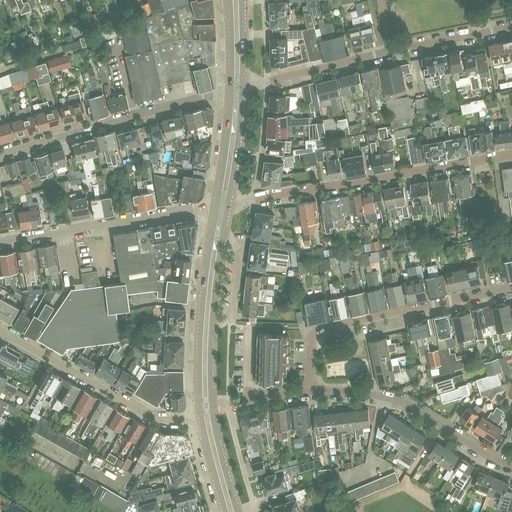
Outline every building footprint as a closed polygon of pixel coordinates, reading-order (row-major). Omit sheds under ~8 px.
[(14,0),(17,5),(19,11),(24,9),(22,3),(21,0),(14,0)] [(143,17),(144,21),(158,84),(191,76),(189,68),(187,58),(192,57),(195,69),(208,66),(215,65),(215,58),(215,46),(215,28),(213,9),(212,0),(147,0),(152,14),(143,17)] [(304,17),(312,15),(322,13),(319,0),(307,0),(310,11),(303,12),(304,17)] [(343,5),(342,4),(341,0),(329,0),(331,8),(343,5)] [(291,1),(270,3),(270,5),(270,6),(270,8),(271,10),(271,15),(291,14),(294,14),(294,9),(291,9),(291,1)] [(361,2),(355,3),(357,12),(363,10),(361,2)] [(131,9),(134,17),(142,14),(139,6),(131,9)] [(120,12),(123,22),(131,19),(127,10),(120,12)] [(123,24),(119,12),(109,15),(113,27),(123,24)] [(272,25),(272,27),(289,26),(288,19),(291,19),(291,14),(271,15),(272,21),(271,22),(271,24),(272,25)] [(315,26),(312,15),(304,17),(307,29),(304,29),(305,38),(307,43),(308,49),(311,61),(323,58),(319,40),(315,27),(315,26)] [(364,15),(363,15),(359,16),(365,43),(377,40),(372,23),(366,24),(364,15)] [(349,29),(353,46),(365,43),(359,16),(352,18),(354,27),(349,29)] [(100,20),(91,23),(94,33),(103,29),(100,20)] [(323,39),(319,40),(323,58),(323,60),(333,57),(328,38),(325,23),(325,24),(324,20),(318,21),(323,39)] [(158,84),(144,21),(121,26),(128,55),(124,56),(135,100),(161,94),(158,84)] [(333,57),(350,53),(345,34),(335,36),(332,22),(325,23),(328,38),(333,57)] [(80,27),(83,34),(90,31),(87,24),(80,27)] [(78,25),(70,28),(74,38),(82,34),(78,25)] [(298,38),(305,38),(304,29),(298,30),(282,31),(283,38),(272,38),(272,51),(289,51),(289,39),(298,38)] [(25,30),(20,33),(23,39),(28,37),(25,30)] [(82,47),(79,39),(70,42),(62,45),(64,52),(82,47)] [(499,43),(503,62),(504,68),(511,66),(511,59),(508,41),(499,43)] [(499,43),(489,45),(493,64),(503,62),(499,43)] [(308,49),(302,50),(304,58),(305,63),(311,61),(308,49)] [(465,49),(450,52),(457,87),(471,84),(466,55),(465,49)] [(281,69),(291,66),(290,62),(289,51),(272,51),(273,64),(280,64),(281,69)] [(490,76),(485,51),(475,53),(482,87),(487,86),(486,77),(490,76)] [(435,55),(441,84),(442,90),(448,89),(444,72),(452,71),(448,53),(435,55)] [(475,53),(466,55),(471,84),(472,89),(482,87),(475,53)] [(68,55),(63,56),(58,58),(61,69),(71,67),(68,55)] [(435,55),(422,58),(427,81),(434,79),(435,85),(441,84),(435,55)] [(50,73),(61,69),(58,58),(46,61),(50,73)] [(32,65),(36,78),(41,76),(41,74),(48,72),(44,61),(38,63),(38,64),(32,65)] [(409,63),(380,69),(386,95),(385,95),(386,100),(407,95),(402,74),(411,72),(409,63)] [(32,65),(26,68),(29,80),(36,78),(32,65)] [(208,66),(195,69),(191,70),(196,91),(213,87),(208,66)] [(378,67),(370,69),(375,96),(379,95),(378,89),(377,88),(376,86),(382,84),(378,67)] [(378,110),(375,96),(370,69),(362,71),(362,72),(366,88),(370,87),(371,89),(370,91),(374,111),(378,110)] [(10,73),(9,74),(9,75),(12,85),(19,83),(15,72),(10,73)] [(354,74),(350,75),(355,102),(357,111),(363,110),(361,100),(360,101),(357,90),(363,89),(359,72),(358,73),(357,72),(354,73),(354,74)] [(9,75),(0,77),(0,88),(12,85),(9,75)] [(90,76),(92,86),(100,116),(108,114),(104,93),(99,94),(95,75),(90,76)] [(355,102),(350,75),(345,76),(344,75),(341,76),(341,77),(340,77),(343,94),(349,92),(351,103),(355,102)] [(91,118),(100,116),(92,86),(90,76),(85,77),(90,97),(86,98),(91,118)] [(328,80),(333,108),(334,112),(338,111),(335,96),(341,94),(338,78),(336,78),(335,77),(332,78),(332,80),(328,80)] [(334,112),(333,108),(328,80),(323,82),(322,81),(318,81),(319,83),(318,83),(321,99),(320,99),(322,106),(328,104),(331,118),(335,118),(334,112)] [(120,111),(115,93),(111,94),(109,84),(104,85),(111,113),(120,111)] [(309,84),(303,85),(307,104),(313,102),(309,84)] [(129,108),(125,90),(115,93),(120,111),(129,108)] [(78,92),(68,95),(75,122),(81,120),(80,118),(85,117),(78,92)] [(75,122),(68,95),(58,98),(65,122),(70,121),(71,123),(75,122)] [(271,95),(270,109),(286,110),(286,112),(289,112),(290,103),(289,102),(289,96),(271,95)] [(429,107),(426,97),(416,99),(418,109),(429,107)] [(484,99),(471,101),(473,112),(486,109),(484,99)] [(48,100),(43,102),(51,129),(57,127),(56,125),(61,123),(56,107),(55,108),(53,104),(49,105),(48,100)] [(496,100),(485,102),(487,108),(499,106),(497,100),(496,100)] [(23,138),(28,136),(19,109),(17,102),(13,103),(17,115),(13,116),(13,120),(12,121),(17,137),(22,135),(23,138)] [(51,129),(43,102),(39,103),(41,108),(43,110),(44,111),(36,114),(40,129),(45,128),(46,130),(51,129)] [(29,106),(19,109),(28,136),(33,134),(32,132),(37,131),(32,115),(29,106)] [(209,107),(192,111),(198,134),(202,133),(200,127),(206,125),(208,134),(211,133),(212,109),(209,107)] [(445,108),(431,111),(433,120),(447,117),(445,108)] [(182,114),(185,128),(186,133),(192,132),(193,135),(195,143),(200,142),(199,137),(198,134),(192,111),(182,114)] [(0,115),(0,130),(4,143),(9,141),(9,139),(14,138),(9,121),(0,124),(0,122),(1,120),(0,115)] [(270,123),(270,127),(298,126),(306,125),(309,124),(311,124),(311,117),(296,118),(296,117),(293,115),(271,116),(271,118),(269,118),(269,122),(270,123)] [(180,116),(170,119),(177,147),(183,146),(181,140),(180,134),(184,133),(180,116)] [(170,119),(161,121),(165,138),(169,137),(172,149),(177,147),(170,119)] [(437,160),(447,158),(444,140),(439,141),(436,120),(431,121),(432,126),(432,130),(437,160)] [(311,124),(309,124),(310,139),(316,139),(319,139),(326,138),(325,131),(324,125),(324,121),(316,123),(317,124),(311,124)] [(487,132),(482,133),(484,150),(491,149),(495,148),(490,121),(486,122),(487,132)] [(497,149),(507,147),(504,121),(499,122),(500,133),(495,134),(497,149)] [(159,122),(149,125),(150,128),(152,135),(153,142),(157,141),(163,140),(161,133),(160,126),(159,122)] [(359,123),(349,125),(351,134),(361,132),(359,123)] [(348,124),(338,126),(340,135),(349,133),(348,124)] [(269,137),(294,136),(294,131),(306,131),(306,125),(298,126),(270,127),(270,130),(268,131),(268,134),(269,135),(269,137)] [(427,161),(437,160),(432,130),(432,126),(426,127),(424,130),(424,134),(428,136),(429,143),(424,144),(427,161)] [(459,126),(454,127),(459,156),(469,154),(466,136),(461,137),(459,126)] [(131,130),(127,131),(133,157),(134,162),(149,159),(148,153),(142,154),(141,149),(136,150),(135,144),(140,143),(136,128),(135,129),(134,127),(131,128),(131,130)] [(381,142),(382,142),(384,150),(383,151),(386,171),(396,169),(392,150),(394,149),(392,138),(389,139),(386,127),(378,129),(380,137),(381,142)] [(449,158),(459,156),(454,127),(448,128),(451,139),(446,140),(449,158)] [(337,128),(325,131),(326,138),(327,139),(338,136),(337,128)] [(483,150),(484,150),(482,133),(476,134),(475,128),(469,129),(473,152),(478,151),(479,152),(482,152),(483,150)] [(114,131),(104,134),(109,154),(112,163),(112,166),(117,165),(114,153),(113,153),(111,146),(118,145),(115,134),(115,133),(114,131)] [(119,133),(117,133),(121,148),(126,147),(128,158),(133,157),(127,131),(123,132),(122,131),(118,132),(119,133)] [(104,134),(94,136),(95,138),(98,150),(104,148),(106,155),(105,155),(107,165),(112,163),(109,154),(104,134)] [(410,154),(418,152),(415,137),(407,138),(410,154)] [(92,138),(82,141),(89,167),(90,170),(95,169),(91,155),(96,154),(92,138)] [(319,139),(316,139),(317,149),(323,148),(326,148),(328,147),(327,139),(326,138),(319,139)] [(284,154),(285,152),(290,152),(292,141),(269,139),(269,140),(267,140),(267,145),(268,145),(268,151),(277,152),(277,153),(284,154)] [(90,170),(89,167),(82,141),(73,143),(77,159),(81,158),(84,169),(85,174),(80,175),(81,180),(92,177),(91,174),(90,170)] [(183,146),(177,147),(172,149),(172,150),(191,153),(208,155),(210,141),(195,145),(189,145),(183,146)] [(376,142),(370,143),(372,152),(375,171),(375,173),(386,171),(383,151),(377,152),(376,142)] [(317,149),(316,149),(316,151),(318,162),(325,160),(323,152),(327,151),(331,150),(331,147),(328,147),(326,148),(323,148),(317,149)] [(55,168),(67,164),(62,149),(50,152),(55,168)] [(148,153),(149,159),(150,162),(157,163),(159,150),(148,153)] [(207,167),(208,155),(191,153),(172,150),(171,151),(173,155),(174,155),(174,161),(183,162),(183,159),(192,160),(191,165),(207,167)] [(331,150),(327,151),(331,179),(331,180),(343,179),(342,177),(342,176),(339,159),(333,160),(331,150)] [(29,158),(16,162),(20,174),(21,178),(23,178),(23,175),(35,172),(35,170),(37,170),(39,174),(40,174),(41,179),(54,175),(52,170),(53,170),(48,153),(47,154),(45,152),(43,153),(42,155),(34,157),(35,162),(30,164),(29,158)] [(316,152),(303,154),(304,159),(305,168),(318,165),(316,152)] [(363,154),(354,156),(358,176),(367,174),(366,172),(363,154)] [(264,167),(264,172),(265,172),(265,173),(283,174),(284,167),(294,165),(293,161),(295,161),(295,160),(294,156),(282,158),(283,162),(269,161),(266,162),(266,167),(264,167)] [(354,156),(345,158),(348,175),(348,178),(358,176),(354,156)] [(6,164),(10,177),(20,174),(16,162),(16,161),(6,164)] [(511,196),(511,167),(508,168),(508,171),(502,172),(505,192),(508,191),(509,196),(511,196)] [(263,174),(262,179),(263,180),(263,184),(263,185),(280,186),(293,184),(293,179),(282,181),(283,174),(265,173),(264,174),(263,174)] [(471,173),(461,175),(467,215),(473,214),(470,194),(474,193),(471,173)] [(96,176),(98,187),(104,216),(113,214),(110,197),(105,197),(103,186),(101,175),(96,176)] [(180,193),(178,202),(199,199),(201,196),(204,179),(183,175),(182,180),(174,178),(153,175),(157,196),(158,206),(164,205),(171,204),(169,191),(180,193)] [(461,175),(453,177),(456,196),(459,196),(463,216),(467,215),(461,175)] [(104,216),(98,187),(96,176),(92,177),(81,180),(83,188),(93,186),(93,188),(95,199),(91,199),(94,217),(104,216)] [(22,181),(25,194),(31,192),(27,178),(21,179),(22,181)] [(448,178),(439,179),(444,211),(449,211),(447,198),(451,197),(448,178)] [(444,211),(439,179),(431,181),(434,200),(438,199),(440,210),(441,219),(445,219),(444,211)] [(69,191),(67,180),(60,181),(62,192),(69,191)] [(146,208),(156,206),(154,192),(148,193),(146,180),(141,181),(146,208)] [(25,194),(22,181),(1,186),(4,199),(19,195),(25,194)] [(133,196),(135,210),(146,208),(141,181),(137,182),(139,195),(133,196)] [(428,182),(420,183),(423,203),(426,202),(427,211),(428,216),(434,215),(433,210),(428,182)] [(420,203),(423,203),(420,183),(411,184),(414,204),(411,204),(413,219),(419,218),(418,212),(421,212),(420,203)] [(410,215),(404,186),(393,188),(397,207),(402,206),(404,217),(409,216),(410,215)] [(393,188),(384,190),(388,209),(392,208),(394,219),(395,219),(398,218),(398,216),(399,216),(397,207),(393,188)] [(381,190),(372,192),(376,210),(381,209),(384,223),(387,223),(381,190)] [(122,195),(125,212),(134,211),(130,191),(128,192),(128,194),(122,195)] [(31,192),(26,193),(28,209),(32,228),(37,227),(37,225),(42,224),(39,207),(37,201),(32,202),(31,192)] [(371,222),(374,221),(378,221),(376,210),(372,192),(364,193),(369,220),(371,220),(371,222)] [(17,206),(11,207),(11,212),(13,221),(14,229),(21,227),(26,227),(26,229),(32,228),(28,209),(26,193),(25,194),(19,195),(20,202),(22,201),(23,207),(25,208),(26,210),(18,211),(17,206)] [(75,193),(69,194),(72,214),(88,211),(85,197),(76,199),(75,193)] [(351,196),(354,213),(355,214),(360,213),(361,221),(366,220),(361,194),(351,195),(351,196)] [(351,196),(331,199),(334,219),(335,227),(339,226),(339,228),(345,227),(344,218),(346,215),(354,213),(351,196)] [(335,227),(334,219),(331,199),(322,200),(327,232),(332,231),(331,227),(335,227)] [(317,201),(307,202),(310,220),(310,222),(311,233),(316,232),(315,222),(320,221),(317,201)] [(298,206),(291,207),(293,218),(294,226),(299,225),(301,224),(303,229),(305,245),(313,244),(311,233),(310,222),(310,220),(307,202),(298,204),(298,206)] [(0,231),(14,229),(13,221),(11,212),(5,213),(5,214),(0,215),(0,214),(0,231)] [(256,218),(255,219),(254,222),(255,223),(255,224),(273,227),(275,214),(257,212),(256,218)] [(181,243),(182,251),(193,252),(197,224),(194,220),(177,223),(181,243)] [(177,223),(149,229),(152,248),(181,243),(177,223)] [(271,235),(273,227),(255,224),(255,226),(254,226),(253,229),(254,230),(253,237),(268,239),(268,242),(282,244),(285,244),(286,241),(280,240),(281,236),(271,235)] [(114,242),(121,283),(157,279),(156,273),(156,269),(154,259),(153,253),(152,248),(149,229),(113,234),(114,242)] [(401,236),(402,239),(403,247),(413,245),(412,239),(406,240),(406,235),(401,236)] [(403,247),(402,239),(399,240),(399,242),(391,243),(391,249),(397,248),(403,247)] [(370,242),(370,243),(371,250),(371,251),(380,249),(379,241),(370,242)] [(251,245),(251,248),(252,249),(251,254),(289,260),(289,255),(273,253),(269,252),(270,245),(253,242),(252,244),(251,245)] [(360,252),(371,250),(370,243),(359,245),(360,252)] [(50,281),(51,280),(55,280),(54,272),(58,271),(54,245),(45,247),(49,276),(50,281)] [(508,259),(503,260),(505,270),(506,273),(508,281),(511,280),(511,258),(510,250),(509,245),(505,246),(508,259)] [(45,247),(36,248),(39,267),(44,266),(45,276),(49,276),(45,247)] [(324,257),(324,256),(324,250),(323,247),(317,248),(317,250),(313,250),(314,258),(324,257)] [(397,248),(391,249),(388,249),(389,256),(398,254),(397,248)] [(34,249),(25,250),(31,282),(35,281),(33,269),(37,268),(34,249)] [(389,256),(388,249),(379,251),(380,257),(389,256)] [(17,252),(20,271),(24,271),(26,286),(31,285),(31,282),(25,250),(17,252)] [(172,250),(153,253),(154,259),(173,256),(172,250)] [(299,260),(306,259),(306,251),(298,252),(299,260)] [(15,252),(5,254),(9,283),(11,290),(16,292),(15,282),(14,272),(18,272),(15,252)] [(368,252),(358,254),(361,266),(366,265),(370,264),(370,262),(368,255),(368,252)] [(5,254),(0,254),(0,274),(3,274),(5,284),(9,283),(5,254)] [(249,262),(248,265),(249,266),(249,268),(264,270),(266,270),(274,271),(275,266),(288,267),(289,260),(251,254),(250,261),(249,262)] [(338,256),(330,257),(331,265),(339,263),(338,256)] [(190,265),(191,260),(176,258),(176,263),(166,261),(165,268),(191,270),(191,265),(190,265)] [(481,277),(487,276),(483,258),(473,261),(472,263),(472,266),(468,267),(471,285),(482,282),(481,277)] [(304,260),(298,261),(300,274),(306,273),(304,260)] [(421,264),(412,266),(413,271),(419,300),(428,298),(421,264)] [(437,264),(432,265),(433,267),(439,296),(447,294),(443,274),(439,275),(437,266),(437,264)] [(430,277),(426,278),(430,298),(439,296),(433,267),(432,265),(428,266),(429,268),(430,277)] [(411,281),(406,282),(410,302),(419,300),(413,271),(412,266),(408,267),(409,272),(411,281)] [(458,269),(461,287),(471,285),(468,267),(458,269)] [(190,275),(191,270),(165,268),(156,269),(156,273),(166,275),(166,273),(174,274),(174,279),(188,281),(189,275),(190,275)] [(450,289),(461,287),(458,269),(447,272),(450,289)] [(81,273),(84,288),(100,286),(98,271),(83,273),(81,273)] [(372,272),(379,309),(388,307),(384,287),(381,288),(377,271),(372,272)] [(392,272),(393,276),(399,305),(408,303),(404,283),(399,284),(397,275),(397,271),(392,272)] [(379,309),(372,272),(366,273),(370,290),(367,291),(371,311),(379,309)] [(399,305),(393,276),(392,272),(388,273),(390,285),(386,286),(390,306),(399,305)] [(247,286),(263,288),(263,283),(266,283),(267,276),(248,274),(247,286)] [(357,275),(353,276),(361,313),(369,311),(365,291),(360,292),(359,284),(357,275)] [(353,276),(346,278),(348,287),(351,286),(353,294),(348,295),(352,315),(361,313),(353,276)] [(159,280),(157,279),(121,283),(100,286),(84,288),(71,290),(36,339),(62,354),(67,347),(77,346),(117,342),(120,342),(116,313),(129,311),(127,295),(153,291),(157,292),(157,298),(187,301),(189,284),(159,280)] [(341,317),(335,288),(334,282),(330,283),(333,298),(329,299),(333,319),(341,317)] [(245,298),(245,301),(259,302),(259,300),(266,301),(267,294),(274,295),(274,293),(274,290),(268,289),(263,288),(247,286),(245,298)] [(335,288),(341,317),(350,315),(346,295),(341,296),(339,287),(335,288)] [(57,291),(49,292),(45,293),(32,315),(33,315),(23,331),(34,338),(53,306),(49,304),(57,291)] [(12,325),(22,331),(30,317),(26,315),(29,309),(28,309),(37,294),(33,294),(29,294),(25,301),(26,302),(12,325)] [(327,299),(308,303),(304,304),(307,325),(331,319),(327,299)] [(0,318),(10,323),(19,307),(5,300),(0,309),(0,318)] [(273,304),(266,303),(259,302),(245,301),(244,313),(265,316),(265,309),(272,309),(273,304)] [(492,305),(491,305),(495,325),(497,332),(511,329),(511,316),(509,303),(505,304),(505,302),(496,304),(496,306),(492,306),(492,305)] [(495,325),(491,305),(474,309),(477,327),(476,327),(478,339),(484,338),(482,327),(495,325)] [(168,315),(167,321),(184,322),(184,320),(186,320),(186,317),(185,316),(185,310),(163,308),(162,315),(168,315)] [(466,312),(466,310),(457,312),(458,314),(453,315),(459,340),(476,337),(470,312),(466,312)] [(455,331),(451,314),(442,316),(446,337),(446,338),(448,347),(449,347),(456,346),(455,338),(453,338),(451,332),(455,331)] [(433,318),(438,339),(446,338),(446,337),(442,316),(433,318)] [(419,321),(427,363),(428,368),(443,364),(440,349),(430,351),(426,335),(431,334),(428,319),(419,321)] [(184,323),(184,322),(167,321),(157,320),(155,337),(166,338),(167,332),(183,334),(183,328),(185,327),(185,324),(184,323)] [(419,356),(421,364),(427,363),(419,321),(409,323),(412,338),(417,337),(421,356),(419,356)] [(291,362),(288,362),(288,354),(291,354),(291,353),(288,353),(289,344),(292,344),(292,343),(289,343),(289,334),(258,333),(258,334),(258,343),(257,343),(258,343),(257,352),(257,353),(257,362),(257,371),(256,371),(256,372),(257,372),(257,380),(257,381),(284,382),(284,372),(288,372),(288,363),(291,363),(291,362)] [(370,340),(372,351),(396,346),(400,345),(399,341),(388,343),(387,336),(370,340)] [(154,337),(153,342),(155,342),(158,342),(158,341),(162,342),(161,346),(165,346),(165,353),(183,353),(183,347),(182,346),(182,341),(167,340),(166,340),(166,338),(155,337),(154,337)] [(96,353),(92,350),(83,366),(92,371),(109,343),(103,344),(96,353)] [(37,367),(39,364),(27,357),(24,363),(16,358),(17,356),(21,358),(23,355),(5,344),(1,346),(0,348),(0,363),(1,361),(26,375),(32,365),(37,367)] [(62,354),(70,358),(83,366),(92,350),(96,345),(86,346),(80,355),(73,351),(76,347),(77,346),(67,347),(62,354)] [(121,348),(119,351),(103,377),(106,379),(106,380),(109,381),(110,381),(112,382),(120,368),(116,365),(124,354),(127,348),(122,345),(121,348)] [(119,386),(122,388),(138,362),(137,362),(144,351),(134,346),(130,353),(136,357),(134,360),(133,359),(126,371),(122,369),(114,383),(115,384),(115,385),(118,386),(119,386)] [(396,346),(372,351),(374,362),(391,358),(390,351),(397,350),(396,346)] [(448,347),(440,349),(443,364),(445,374),(454,371),(454,370),(450,354),(449,347),(448,347)] [(100,375),(103,377),(119,351),(114,348),(107,360),(103,358),(94,372),(96,373),(96,374),(99,375),(100,375)] [(183,359),(183,353),(165,353),(165,360),(161,360),(161,364),(157,364),(157,370),(167,371),(167,365),(183,365),(182,360),(183,359)] [(464,367),(462,355),(461,354),(456,355),(457,356),(456,356),(455,353),(450,354),(454,370),(464,367)] [(503,371),(504,376),(511,373),(508,363),(511,361),(511,353),(498,358),(502,371),(503,371)] [(374,362),(376,372),(400,367),(399,363),(392,364),(391,358),(374,362)] [(498,373),(500,372),(502,371),(498,358),(484,362),(486,369),(489,368),(491,374),(498,372),(498,373)] [(140,364),(138,362),(122,388),(126,390),(126,391),(129,393),(130,393),(131,393),(139,379),(135,377),(142,365),(140,364)] [(428,368),(429,374),(430,378),(445,374),(443,364),(428,368)] [(414,366),(406,368),(408,376),(416,374),(414,366)] [(400,367),(376,372),(378,383),(402,378),(401,371),(400,367)] [(34,408),(40,398),(54,373),(46,368),(36,386),(40,388),(30,406),(34,408)] [(156,407),(161,399),(164,393),(183,393),(183,371),(167,371),(157,370),(147,370),(133,393),(156,407)] [(480,392),(494,387),(502,385),(501,384),(498,373),(498,372),(491,374),(476,379),(480,392)] [(7,377),(0,373),(0,384),(15,393),(26,399),(28,395),(16,389),(15,390),(14,389),(15,386),(5,381),(7,377)] [(62,377),(54,373),(40,398),(34,408),(29,415),(38,420),(41,416),(36,413),(48,393),(52,395),(62,377)] [(454,386),(455,388),(459,386),(459,385),(465,382),(462,373),(436,381),(439,391),(454,386)] [(52,407),(56,410),(72,383),(64,378),(54,396),(58,398),(52,407)] [(470,381),(465,382),(459,385),(459,386),(455,388),(441,392),(444,402),(463,395),(470,392),(469,387),(471,386),(470,381)] [(507,383),(504,384),(501,384),(502,385),(494,387),(487,397),(492,400),(497,392),(507,390),(509,382),(507,383)] [(79,387),(72,383),(56,410),(60,412),(66,403),(69,405),(79,387)] [(15,393),(0,384),(0,391),(12,397),(13,394),(14,395),(15,393)] [(486,396),(487,397),(494,387),(480,392),(482,397),(486,396)] [(70,417),(74,420),(89,393),(82,389),(71,407),(74,409),(70,417)] [(89,393),(74,420),(78,422),(83,414),(86,416),(97,397),(89,393)] [(164,393),(161,399),(164,399),(165,410),(181,410),(184,407),(183,393),(164,393)] [(90,431),(106,403),(98,398),(87,417),(91,419),(85,429),(82,434),(87,436),(90,431)] [(106,403),(90,431),(87,436),(90,438),(93,433),(98,424),(102,426),(113,407),(106,403)] [(460,418),(471,425),(479,413),(478,413),(482,407),(476,403),(473,409),(468,406),(460,418)] [(310,405),(301,406),(304,436),(308,435),(307,426),(312,425),(310,405)] [(300,436),(304,436),(301,406),(292,407),(294,427),(299,427),(300,436)] [(292,428),(290,407),(281,409),(284,438),(288,438),(287,428),(292,428)] [(474,427),(485,434),(501,409),(497,407),(493,413),(491,412),(486,418),(482,415),(474,427)] [(130,417),(122,412),(115,408),(106,423),(103,429),(109,433),(105,438),(111,442),(117,430),(121,432),(130,417)] [(358,410),(361,434),(364,434),(364,427),(371,426),(369,408),(358,410)] [(284,438),(281,409),(272,410),(274,430),(279,429),(280,439),(284,438)] [(504,411),(501,409),(485,434),(495,441),(503,429),(498,425),(503,417),(501,415),(504,411)] [(272,428),(270,410),(260,412),(263,430),(267,429),(269,441),(270,448),(275,447),(272,428)] [(358,410),(347,411),(349,429),(356,428),(357,439),(360,439),(360,435),(361,434),(358,410)] [(339,437),(340,443),(344,442),(343,434),(350,433),(349,429),(347,411),(336,412),(339,437)] [(257,413),(250,414),(257,441),(258,444),(263,443),(260,431),(263,430),(260,412),(257,413)] [(336,439),(334,439),(336,450),(341,449),(340,443),(339,437),(336,412),(325,414),(328,436),(335,435),(336,439)] [(382,437),(386,440),(399,419),(390,413),(380,427),(386,431),(382,437)] [(249,443),(252,442),(257,441),(250,414),(246,415),(242,420),(247,436),(249,443)] [(328,437),(328,436),(325,414),(315,415),(318,445),(323,444),(322,438),(328,437)] [(124,447),(139,422),(131,418),(119,438),(123,440),(120,445),(124,447)] [(408,425),(399,419),(386,440),(383,443),(387,446),(393,436),(398,440),(408,425)] [(32,431),(37,434),(43,423),(38,420),(32,431)] [(146,426),(139,422),(124,447),(127,449),(132,440),(136,442),(146,426)] [(48,426),(43,423),(37,434),(42,437),(48,426)] [(400,457),(403,452),(417,431),(408,425),(398,440),(404,443),(396,455),(400,457)] [(42,437),(48,440),(54,429),(48,426),(42,437)] [(136,463),(156,429),(147,426),(137,444),(141,446),(132,461),(136,463)] [(59,432),(54,429),(48,440),(53,443),(59,432)] [(147,465),(158,462),(166,460),(193,453),(192,447),(189,436),(185,433),(166,433),(164,432),(156,429),(136,463),(130,473),(139,478),(147,465)] [(426,437),(417,431),(403,452),(400,457),(411,465),(420,451),(418,450),(426,437)] [(58,445),(64,435),(59,432),(53,443),(58,445)] [(69,438),(64,435),(58,445),(63,448),(69,438)] [(312,437),(304,438),(306,450),(314,449),(312,437)] [(74,440),(69,438),(63,448),(68,451),(74,440)] [(303,438),(294,439),(295,448),(305,447),(303,438)] [(74,440),(68,451),(73,454),(79,443),(74,440)] [(257,441),(252,442),(254,452),(260,450),(258,444),(257,441)] [(440,462),(448,449),(438,442),(431,453),(428,452),(416,470),(420,472),(424,466),(425,467),(429,461),(430,461),(433,457),(440,462)] [(85,446),(79,443),(73,454),(79,457),(85,446)] [(90,449),(85,446),(79,457),(84,460),(90,449)] [(448,449),(440,462),(449,468),(443,477),(447,480),(454,470),(451,468),(459,456),(448,449)] [(20,455),(30,461),(33,456),(23,450),(20,455)] [(35,464),(41,454),(36,451),(33,456),(30,461),(35,464)] [(107,458),(115,462),(116,459),(118,457),(110,452),(107,458)] [(35,464),(40,467),(46,457),(41,454),(35,464)] [(173,473),(191,468),(193,466),(191,461),(189,461),(188,456),(170,461),(173,473)] [(51,459),(46,457),(40,467),(45,470),(51,459)] [(455,498),(462,487),(470,475),(468,474),(474,465),(462,458),(454,471),(460,475),(453,485),(457,488),(452,495),(455,498)] [(45,470),(50,473),(56,462),(51,459),(45,470)] [(256,470),(257,473),(266,471),(263,460),(254,463),(256,470)] [(61,465),(56,462),(50,473),(55,476),(61,465)] [(304,463),(298,465),(299,469),(298,470),(299,472),(306,470),(304,463)] [(268,478),(263,479),(265,486),(264,491),(267,493),(267,494),(292,487),(290,478),(288,472),(290,472),(294,471),(298,470),(299,469),(298,465),(297,464),(292,466),(289,467),(279,469),(275,470),(276,473),(268,475),(268,478)] [(55,476),(60,478),(66,468),(61,465),(55,476)] [(60,478),(65,481),(71,471),(66,468),(60,478)] [(194,480),(191,468),(173,473),(164,475),(167,488),(185,483),(185,482),(194,480)] [(320,483),(329,479),(333,477),(332,468),(319,470),(320,476),(320,483)] [(70,484),(76,474),(71,471),(65,481),(70,484)] [(471,484),(489,491),(495,477),(480,471),(477,479),(470,475),(462,487),(467,490),(471,484)] [(395,472),(390,474),(394,484),(399,482),(395,472)] [(384,476),(388,487),(394,484),(390,474),(384,476)] [(118,511),(120,511),(124,505),(127,500),(117,494),(108,488),(107,490),(84,476),(77,488),(118,511)] [(384,476),(379,479),(383,489),(388,487),(384,476)] [(509,483),(495,477),(489,491),(502,497),(499,502),(498,506),(507,510),(511,495),(511,492),(506,490),(509,483)] [(383,489),(379,479),(373,481),(377,491),(383,489)] [(373,481),(368,483),(372,494),(377,491),(373,481)] [(368,483),(362,486),(366,496),(372,494),(368,483)] [(366,496),(362,486),(357,488),(361,498),(366,496)] [(131,493),(127,500),(124,505),(155,496),(163,494),(161,487),(151,490),(151,487),(131,492),(131,493)] [(182,504),(196,500),(196,499),(198,498),(196,492),(194,493),(193,488),(181,491),(173,493),(174,498),(176,498),(178,505),(182,504)] [(281,504),(275,506),(277,511),(301,511),(301,510),(300,509),(299,509),(299,507),(301,507),(299,504),(307,501),(305,494),(309,492),(307,488),(286,495),(289,501),(281,504)] [(357,488),(351,490),(355,501),(361,498),(357,488)] [(355,501),(351,490),(346,492),(349,503),(355,501)] [(159,511),(155,496),(124,505),(120,511),(135,511),(137,509),(140,508),(141,511),(159,511)] [(178,507),(173,509),(174,511),(201,511),(203,511),(204,510),(204,509),(203,507),(203,506),(201,506),(200,505),(198,505),(197,505),(196,500),(182,504),(183,506),(178,507)]
